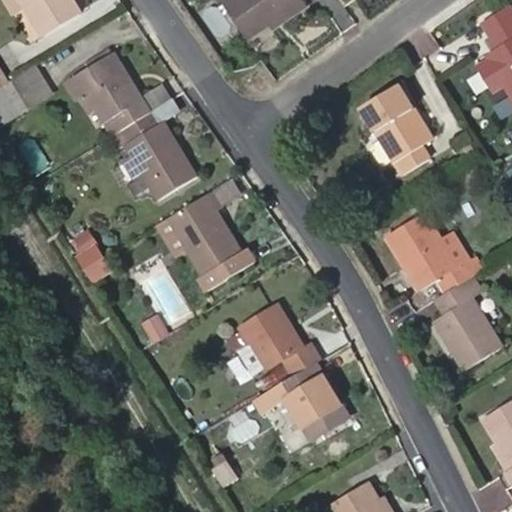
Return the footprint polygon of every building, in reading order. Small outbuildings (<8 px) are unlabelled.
[(6,0),(13,10),(24,3),(22,0),(6,0)] [(44,35),(83,9),(77,0),(22,0),(24,3),(44,35)] [(293,17),(307,6),(302,0),(227,0),(252,37),(272,24),(289,12),(293,17)] [(511,88),(511,7),(511,6),(486,22),(502,49),(492,55),(494,61),(481,69),(496,93),(509,85),(511,88)] [(272,24),(275,28),(293,17),(289,12),(272,24)] [(104,122),(115,116),(123,128),(152,110),(118,54),(69,82),(80,100),(89,95),(97,108),(104,122)] [(0,88),(11,82),(0,65),(0,88)] [(425,144),(437,137),(404,83),(364,108),(403,174),(432,155),(425,144)] [(0,117),(2,121),(18,112),(4,90),(0,92),(0,117)] [(80,100),(88,114),(97,108),(89,95),(80,100)] [(167,122),(175,116),(166,102),(152,110),(162,126),(167,122)] [(159,199),(199,175),(167,122),(162,126),(152,110),(123,128),(112,134),(123,152),(129,149),(132,154),(146,176),(159,199)] [(120,162),(133,184),(146,176),(132,154),(120,162)] [(251,245),(244,248),(219,209),(224,206),(215,190),(172,217),(187,245),(204,274),(224,263),(231,276),(260,259),(251,245)] [(461,266),(446,241),(429,212),(388,238),(406,266),(421,290),(438,280),(447,294),(476,276),(485,270),(477,257),(471,261),(461,266)] [(160,225),(175,251),(187,245),(172,217),(160,225)] [(471,261),(455,236),(446,241),(461,266),(471,261)] [(99,247),(80,257),(88,270),(106,259),(99,247)] [(94,280),(112,270),(106,259),(88,270),(94,280)] [(210,289),(231,276),(224,263),(204,274),(202,275),(210,289)] [(396,272),(411,297),(421,290),(406,266),(396,272)] [(169,271),(147,283),(162,312),(146,321),(155,337),(194,316),(169,271)] [(464,369),(506,344),(477,296),(485,290),(476,276),(447,294),(456,308),(446,314),(436,321),(464,369)] [(447,294),(437,300),(446,314),(456,308),(447,294)] [(311,343),(303,346),(278,305),(243,326),(268,367),(285,357),(296,375),(316,363),(321,360),(311,343)] [(312,440),(350,417),(316,363),(296,375),(279,386),(312,440)] [(511,400),(483,420),(500,447),(511,467),(511,469),(508,471),(511,477),(511,400)] [(511,467),(500,447),(495,451),(508,471),(511,469),(511,467)] [(388,511),(380,499),(370,482),(333,505),(337,511),(388,511)] [(395,511),(386,496),(380,499),(388,511),(395,511)]
